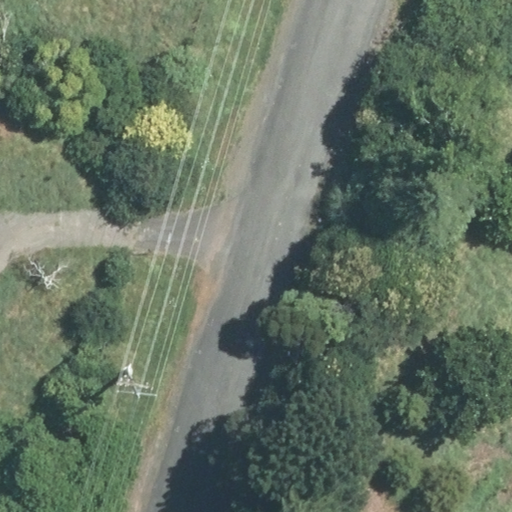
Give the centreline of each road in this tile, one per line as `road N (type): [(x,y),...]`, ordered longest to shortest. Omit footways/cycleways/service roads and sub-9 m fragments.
road 1 (unclassified): [(203,511),(311,140)]
road 2 (residential): [(311,140),(511,197)]
road 3 (unclassified): [(311,140),(352,0)]
